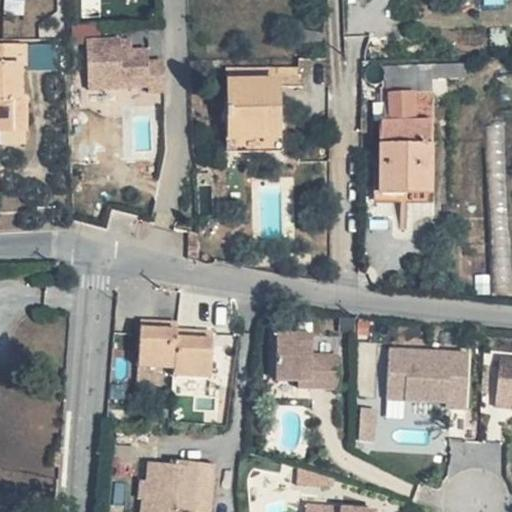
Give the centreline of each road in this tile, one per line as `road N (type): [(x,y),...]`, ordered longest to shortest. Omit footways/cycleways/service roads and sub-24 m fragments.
road 1 (residential): [(345,300),(333,0)]
road 2 (residential): [(78,511),(94,254)]
road 3 (residential): [(94,254),(345,300)]
road 4 (residential): [(345,300),(511,316)]
